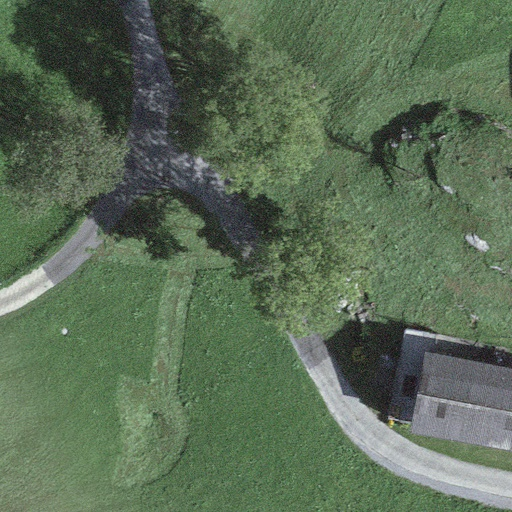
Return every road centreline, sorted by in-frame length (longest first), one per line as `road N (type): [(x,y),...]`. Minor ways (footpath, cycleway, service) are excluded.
road 1 (residential): [(165,104),(358,418),(421,461),(511,485)]
road 2 (residential): [(0,304),(80,245),(165,104)]
